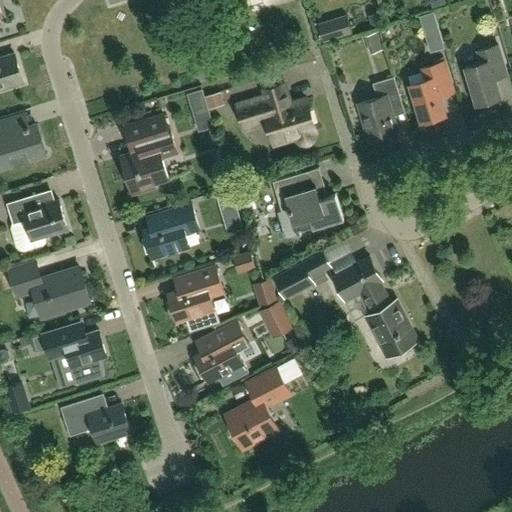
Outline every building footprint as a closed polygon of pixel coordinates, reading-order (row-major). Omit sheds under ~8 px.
[(433,13),(419,17),(423,28),(437,24),(433,13)] [(351,33),(346,18),(319,26),(324,41),(351,33)] [(365,35),(371,54),(384,50),(378,31),(365,35)] [(496,79),(508,75),(498,46),(478,52),(482,63),(466,68),(478,105),(501,97),(496,79)] [(0,90),(23,83),(14,53),(0,57),(0,90)] [(427,80),(411,85),(422,122),(447,114),(441,95),(455,92),(453,84),(446,62),(424,69),(427,80)] [(392,107),(403,104),(395,77),(374,84),(379,97),(358,103),(369,138),(399,129),(392,107)] [(265,90),(267,98),(237,107),(244,129),(267,122),(274,144),(294,138),(295,142),(300,146),(306,147),(313,145),(317,140),(317,135),(315,131),(316,131),(307,101),(289,106),(283,85),(265,90)] [(202,89),(187,94),(192,111),(193,111),(208,107),(205,96),(202,89)] [(169,128),(165,113),(123,125),(132,155),(121,158),(132,194),(154,188),(153,184),(168,180),(162,159),(177,154),(169,128)] [(0,168),(45,155),(35,124),(7,133),(4,121),(0,121),(0,168)] [(312,231),(344,221),(335,195),(321,199),(316,186),(307,189),(302,174),(273,183),(281,212),(289,209),(293,222),(308,218),(312,231)] [(258,198),(253,179),(235,184),(235,186),(240,203),(258,198)] [(232,190),(216,194),(219,204),(234,200),(232,190)] [(47,242),(46,237),(68,230),(59,201),(35,209),(31,197),(6,204),(12,225),(11,228),(17,247),(20,250),(25,251),(43,246),(47,242)] [(147,219),(151,230),(143,233),(152,259),(189,247),(185,234),(200,229),(192,205),(147,219)] [(250,249),(232,255),(238,273),(256,267),(250,249)] [(316,283),(313,277),(333,267),(324,250),(274,276),(286,299),(316,283)] [(372,310),(390,301),(380,281),(382,280),(370,257),(333,277),(345,299),(361,290),(372,310)] [(42,317),(90,302),(80,268),(42,280),(36,262),(9,270),(17,296),(34,291),(42,317)] [(176,321),(186,318),(190,332),(220,321),(216,309),(214,309),(210,296),(223,292),(215,268),(191,275),(175,281),(179,292),(168,295),(176,321)] [(390,301),(372,310),(372,312),(366,315),(388,356),(418,340),(397,299),(391,302),(390,301)] [(203,353),(195,357),(209,382),(219,377),(224,386),(249,372),(244,363),(243,361),(238,351),(249,345),(237,322),(216,334),(198,343),(203,353)] [(48,334),(33,339),(34,341),(37,349),(45,347),(50,360),(67,355),(76,383),(102,375),(98,359),(107,357),(99,331),(88,334),(84,323),(73,326),(48,334)] [(267,407),(291,395),(277,368),(248,383),(256,400),(226,415),(244,450),(279,431),(267,407)] [(29,407),(22,382),(8,387),(15,411),(29,407)] [(98,443),(132,432),(122,403),(100,410),(95,396),(61,406),(71,435),(93,428),(98,443)]
